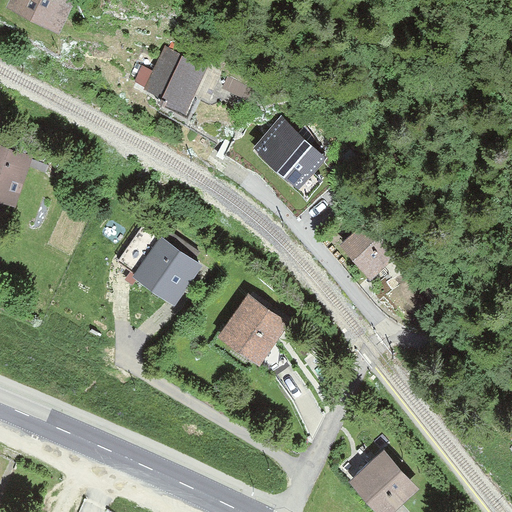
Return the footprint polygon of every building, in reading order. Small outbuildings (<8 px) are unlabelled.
[(66,0),(22,0),(16,12),(51,30),(66,0)] [(186,109),(204,70),(164,52),(147,92),(186,109)] [(278,127),(254,157),(296,191),(320,161),(278,127)] [(0,199),(15,204),(27,161),(0,152),(0,199)] [(120,264),(174,301),(197,267),(144,230),(120,264)] [(367,232),(348,250),(373,277),(393,259),(367,232)] [(252,306),(226,341),(257,364),(283,329),(252,306)] [(356,488),(378,511),(390,511),(413,492),(385,461),(356,488)]
